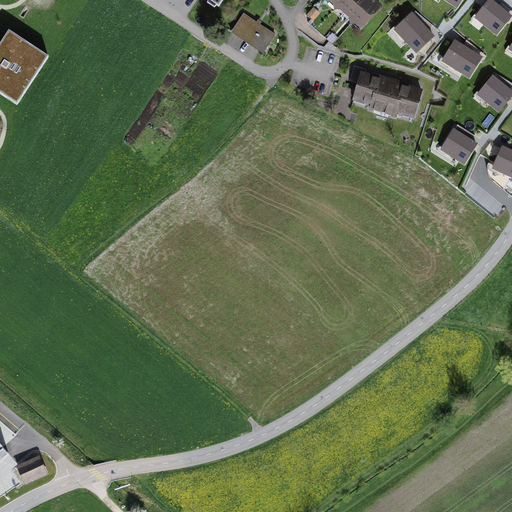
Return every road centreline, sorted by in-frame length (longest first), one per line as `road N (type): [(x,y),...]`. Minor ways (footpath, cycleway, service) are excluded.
road 1 (tertiary): [(511,229),(457,292),(284,422),(201,455),(113,468),(11,511)]
road 2 (residential): [(149,0),(263,71),(275,70),(291,50),(273,0)]
road 3 (track): [(0,406),(119,511)]
